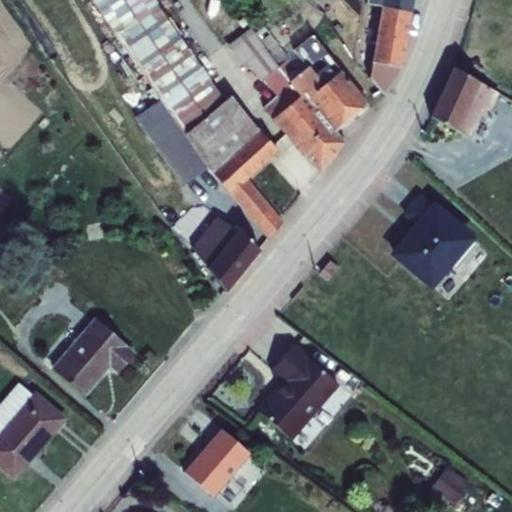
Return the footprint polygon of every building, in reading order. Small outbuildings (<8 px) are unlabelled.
[(89,0),(113,33),(114,32),(171,115),(184,135),(224,101),(153,0),(89,0)] [(380,0),(380,7),(409,10),(410,0),(380,0)] [(370,61),(369,80),(383,94),(400,66),(409,10),(380,7),(370,61)] [(288,83),(255,34),(251,28),(226,46),(245,71),(250,68),(260,82),(262,80),(276,97),(262,109),(270,119),(298,96),(288,83)] [(255,34),(288,83),(307,67),(293,50),(285,54),(264,28),(255,34)] [(298,96),(270,119),(318,173),(343,143),(334,132),(367,105),(312,36),(293,50),(307,67),(288,83),(298,96)] [(452,69),(428,116),(456,130),(470,137),(484,109),(488,111),(498,92),(478,82),(452,69)] [(224,101),(184,135),(208,169),(267,239),(282,222),(247,179),(277,151),(230,96),(224,101)] [(184,135),(171,115),(146,133),(184,186),(208,169),(184,135)] [(417,226),(393,255),(429,286),(469,239),(433,208),(432,209),(418,197),(404,214),(417,226)] [(209,233),(189,255),(226,287),(259,250),(236,230),(222,218),(209,233)] [(94,318),(50,369),(84,397),(109,369),(116,375),(134,353),(94,318)] [(283,382),(257,412),(289,440),(338,383),(291,346),(270,371),(283,382)] [(0,468),(14,481),(66,419),(34,392),(32,395),(18,383),(0,403),(0,468)] [(220,429),(183,472),(211,497),(249,454),(220,429)] [(447,467),(431,488),(452,504),(468,482),(447,467)]
